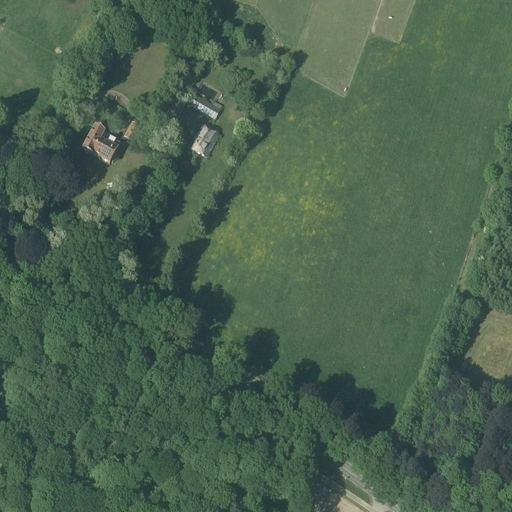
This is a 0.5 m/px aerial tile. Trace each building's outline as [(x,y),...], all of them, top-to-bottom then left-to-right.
[(218,106),(223,97),(207,88),(202,97),(218,106)] [(69,109),(80,116),(93,97),(81,89),(69,109)] [(185,104),(172,96),(158,121),(172,128),(185,104)] [(194,97),(188,107),(214,121),(219,111),(194,97)] [(140,129),(131,125),(123,139),(131,144),(140,129)] [(186,148),(206,159),(218,137),(199,126),(186,148)] [(114,143),(102,136),(103,134),(93,129),(80,152),(90,157),(91,157),(108,166),(109,164),(112,164),(114,160),(112,158),(119,146),(114,143)]
